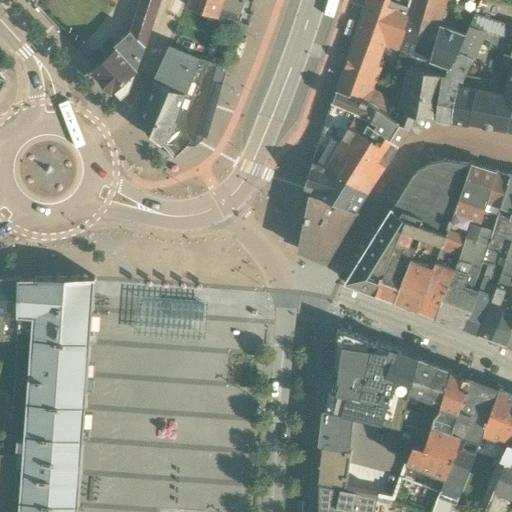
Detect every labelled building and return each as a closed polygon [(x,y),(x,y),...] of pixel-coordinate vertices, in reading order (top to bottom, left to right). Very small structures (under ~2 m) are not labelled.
[(94,67),(122,96),(129,90),(159,0),(140,0),(131,27),(113,43),(115,45),(94,67)] [(188,0),(187,4),(237,20),(243,0),(188,0)] [(367,0),(337,87),(366,99),(410,125),(416,112),(435,116),(444,71),(447,65),(430,58),(440,21),(446,0),(367,0)] [(506,36),(504,47),(503,50),(511,52),(511,22),(475,11),(469,23),(506,36)] [(447,65),(466,30),(440,21),(430,58),(447,65)] [(435,116),(452,119),(458,81),(459,77),(463,77),(483,40),(504,47),(506,36),(469,23),(466,30),(447,65),(444,71),(435,116)] [(154,78),(187,91),(214,99),(224,62),(202,55),(170,43),(154,78)] [(511,52),(503,50),(500,63),(510,67),(506,80),(507,80),(506,84),(511,85),(511,52)] [(140,117),(159,140),(167,133),(187,91),(154,78),(140,117)] [(511,93),(504,91),(458,81),(452,119),(468,122),(469,119),(507,127),(511,128),(511,93)] [(337,87),(332,100),(361,111),(377,120),(375,123),(399,142),(410,125),(366,99),(337,87)] [(214,99),(187,91),(167,133),(159,140),(174,155),(204,136),(214,99)] [(323,127),(385,162),(395,148),(373,138),(375,135),(370,132),(375,123),(377,120),(361,111),(332,100),(323,127)] [(399,142),(375,123),(370,132),(375,135),(373,138),(395,148),(399,142)] [(326,163),(368,188),(385,162),(323,127),(318,141),(312,159),(326,163)] [(414,170),(388,212),(402,225),(422,233),(443,240),(455,208),(472,161),(447,156),(431,160),(414,170)] [(311,190),(355,208),(368,188),(326,163),(312,159),(304,185),(303,186),(304,187),(311,190)] [(495,168),(472,161),(455,208),(472,214),(471,218),(481,222),(495,168)] [(471,218),(457,261),(480,269),(486,248),(510,173),(495,168),(481,222),(471,218)] [(511,173),(510,173),(486,248),(506,255),(511,238),(511,173)] [(355,208),(311,190),(299,247),(326,258),(355,208)] [(457,261),(471,218),(472,214),(455,208),(443,240),(418,306),(436,312),(457,261)] [(347,278),(377,290),(402,225),(388,212),(347,278)] [(377,290),(395,297),(422,233),(402,225),(377,290)] [(395,297),(418,306),(443,240),(422,233),(395,297)] [(511,238),(506,255),(479,328),(493,334),(511,280),(511,238)] [(479,328),(506,255),(486,248),(480,269),(484,271),(464,323),(479,328)] [(484,271),(480,269),(457,261),(436,312),(464,323),(484,271)] [(77,511),(96,274),(80,273),(22,274),(22,280),(21,279),(18,327),(33,327),(24,448),(0,446),(0,511),(77,511)] [(0,274),(0,335),(18,335),(18,327),(21,279),(22,280),(22,274),(0,274)] [(511,280),(493,334),(506,339),(511,323),(511,280)] [(171,315),(172,300),(141,299),(139,336),(202,339),(204,317),(171,315)] [(172,300),(171,315),(204,317),(204,310),(204,302),(172,300)] [(330,385),(361,393),(374,337),(338,323),(330,385)] [(374,337),(361,393),(359,401),(371,404),(372,403),(377,405),(375,411),(377,423),(385,425),(406,349),(374,337)] [(388,431),(397,434),(419,354),(406,349),(385,425),(383,430),(388,431)] [(397,434),(414,438),(425,441),(431,420),(440,404),(450,366),(419,354),(397,434)] [(453,426),(470,374),(450,366),(440,404),(431,420),(425,441),(414,438),(406,461),(445,474),(462,430),(453,426)] [(482,431),(499,385),(470,374),(453,426),(462,430),(445,474),(433,508),(442,511),(452,511),(475,447),(463,442),(466,434),(479,438),(482,431)] [(354,410),(361,393),(330,385),(327,406),(354,410)] [(499,438),(511,396),(511,390),(499,385),(482,431),(499,438)] [(511,440),(511,438),(511,396),(499,438),(489,463),(502,468),(506,458),(500,456),(508,439),(511,440)] [(354,410),(327,406),(322,442),(350,446),(354,410)] [(349,458),(346,485),(378,491),(395,494),(406,461),(414,438),(397,434),(388,431),(381,454),(384,454),(380,465),(349,458)] [(511,511),(511,510),(511,438),(511,440),(508,439),(500,456),(506,458),(502,468),(484,511),(511,511)] [(349,458),(350,446),(322,442),(319,479),(320,480),(346,485),(349,458)] [(320,480),(319,511),(373,511),(378,491),(346,485),(320,480)]
